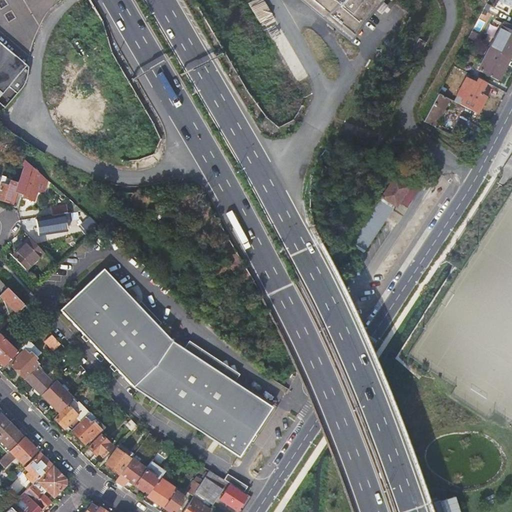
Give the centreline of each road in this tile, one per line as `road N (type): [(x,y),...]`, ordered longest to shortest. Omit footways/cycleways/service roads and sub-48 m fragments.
road 1 (motorway): [(115,0),(255,241),(367,511)]
road 2 (motorway): [(407,511),(302,250),(160,0)]
road 3 (secondary): [(257,511),(435,244),(511,112)]
road 4 (residential): [(0,389),(92,482)]
